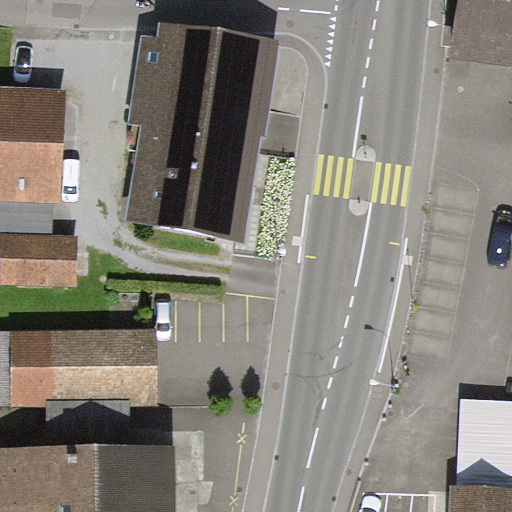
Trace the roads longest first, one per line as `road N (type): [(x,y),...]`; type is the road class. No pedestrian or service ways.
road 1 (secondary): [(376,19),(355,250),(301,511)]
road 2 (track): [(102,3),(100,202),(113,237),(149,259),(348,293)]
road 3 (residential): [(376,19),(39,0)]
